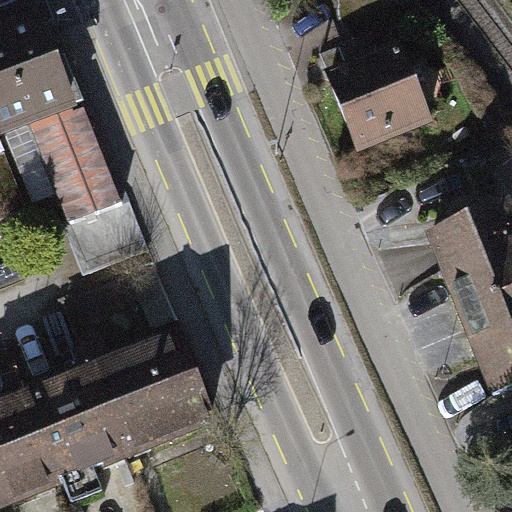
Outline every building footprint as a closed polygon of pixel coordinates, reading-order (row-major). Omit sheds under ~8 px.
[(358,151),(427,124),(399,54),(390,32),(425,20),(409,0),(340,0),(357,43),(336,51),(345,76),(330,82),(358,151)] [(36,9),(0,23),(0,133),(26,122),(75,102),(36,9)] [(75,102),(26,122),(68,221),(117,201),(75,102)] [(432,238),(495,396),(511,389),(511,220),(507,208),(432,238)] [(174,324),(82,361),(120,460),(213,423),(174,324)] [(82,361),(16,387),(56,485),(120,460),(82,361)] [(0,507),(56,485),(16,387),(0,393),(0,507)]
